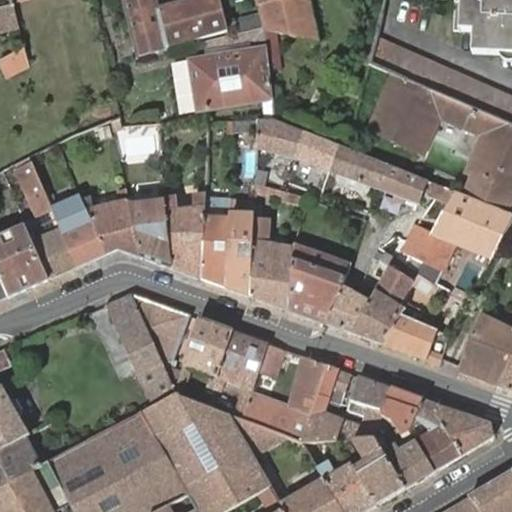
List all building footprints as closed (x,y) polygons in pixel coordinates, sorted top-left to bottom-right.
[(123,0),(132,34),(223,12),(220,0),(123,0)] [(256,0),(263,28),(319,42),(308,0),(256,0)] [(511,0),(450,0),(449,33),(469,34),(469,55),(511,56),(511,0)] [(0,33),(19,29),(13,7),(0,9),(0,33)] [(223,12),(132,34),(132,36),(167,28),(172,47),(228,32),(223,12)] [(167,28),(132,36),(138,59),(163,53),(166,49),(172,47),(167,28)] [(198,111),(272,101),(266,50),(263,28),(229,37),(204,43),(206,52),(250,46),(251,52),(190,61),(174,63),(181,114),(198,111)] [(511,97),(376,41),(374,48),(370,66),(395,77),(511,126),(511,97)] [(24,50),(0,62),(7,77),(29,66),(24,50)] [(472,175),(511,193),(511,126),(395,77),(369,129),(417,150),(434,114),(441,118),(481,136),(489,139),(472,175)] [(425,153),(441,118),(434,114),(417,150),(425,153)] [(233,133),(258,132),(259,120),(234,122),(233,133)] [(258,149),(295,160),(304,132),(275,120),(259,120),(258,132),(258,149)] [(109,125),(98,128),(100,140),(112,137),(109,125)] [(304,132),(295,160),(331,171),(339,146),(304,132)] [(465,172),(472,175),(489,139),(481,136),(465,172)] [(339,146),(331,171),(380,190),(388,166),(350,151),(339,146)] [(32,163),(30,158),(21,162),(24,168),(17,172),(33,210),(35,217),(52,210),(32,163)] [(388,166),(380,190),(420,204),(425,190),(428,182),(388,166)] [(511,193),(472,175),(463,196),(507,214),(511,203),(511,193)] [(425,190),(433,193),(442,198),(446,189),(428,182),(425,190)] [(307,208),(309,200),(295,195),(286,193),(256,184),(256,193),(307,208)] [(128,199),(126,189),(118,191),(122,201),(95,207),(91,197),(83,200),(106,256),(118,250),(141,259),(128,199)] [(443,222),(436,235),(492,257),(511,221),(511,216),(507,214),(463,196),(458,194),(446,189),(442,198),(454,202),(443,222)] [(83,200),(80,194),(75,196),(78,203),(76,204),(80,213),(65,219),(60,210),(54,213),(61,229),(78,268),(106,256),(83,200)] [(173,270),(202,281),(205,216),(205,202),(205,195),(195,196),(196,208),(177,210),(175,199),(165,199),(166,203),(173,270)] [(141,259),(173,270),(166,203),(165,199),(165,196),(128,199),(141,259)] [(205,216),(230,218),(231,204),(205,202),(205,216)] [(254,219),(255,211),(255,205),(231,204),(230,218),(254,219)] [(54,213),(52,210),(35,217),(33,210),(21,215),(27,227),(33,241),(61,229),(54,213)] [(252,298),(290,312),(292,248),(262,242),(263,212),(255,211),(254,219),(254,240),(252,298)] [(202,281),(227,290),(230,218),(205,216),(202,281)] [(227,290),(252,298),(254,240),(254,219),(230,218),(227,290)] [(424,265),(420,274),(438,286),(458,298),(477,258),(435,237),(436,235),(417,226),(403,254),(424,265)] [(0,277),(9,299),(50,281),(33,241),(27,227),(0,238),(0,277)] [(50,281),(78,268),(61,229),(33,241),(50,281)] [(290,312),(329,326),(343,286),(351,268),(330,261),(323,258),(292,248),(290,312)] [(392,270),(378,291),(402,307),(420,274),(386,253),(381,263),(392,270)] [(0,303),(9,299),(0,277),(0,303)] [(344,332),(352,335),(359,319),(371,302),(358,295),(343,286),(329,326),(344,332)] [(352,335),(382,346),(401,316),(418,324),(422,316),(406,309),(402,307),(378,291),(371,302),(359,319),(352,335)] [(136,367),(156,409),(177,397),(164,369),(131,296),(108,306),(136,367)] [(132,296),(131,296),(164,369),(174,372),(177,362),(174,362),(190,317),(132,296)] [(401,316),(382,346),(408,354),(427,361),(430,352),(437,331),(429,328),(425,326),(418,324),(401,316)] [(469,377),(499,388),(511,361),(511,332),(482,318),(469,342),(460,368),(459,373),(469,377)] [(164,369),(177,397),(181,399),(192,370),(212,377),(208,388),(213,390),(217,379),(233,333),(200,321),(184,367),(181,375),(174,372),(164,369)] [(268,345),(233,333),(217,379),(213,390),(222,393),(225,382),(245,390),(234,419),(242,422),(251,397),(252,392),(260,372),(268,345)] [(284,351),(268,345),(260,372),(275,377),(284,351)] [(0,373),(13,368),(6,352),(0,354),(0,373)] [(430,352),(427,361),(439,366),(442,361),(443,357),(430,352)] [(290,412),(251,397),(242,422),(286,438),(303,445),(330,368),(307,359),(290,412)] [(511,392),(511,361),(499,388),(511,392)] [(330,368),(303,445),(322,444),(336,443),(344,421),(325,413),(328,403),(341,406),(351,375),(339,370),(330,368)] [(362,425),(344,421),(336,443),(338,443),(351,443),(365,441),(375,441),(380,427),(383,417),(384,413),(391,389),(359,378),(351,403),(348,411),(365,416),(362,425)] [(0,390),(0,454),(28,438),(31,436),(21,418),(23,412),(18,402),(11,401),(4,389),(0,390)] [(424,401),(391,389),(384,413),(383,417),(380,427),(385,432),(394,424),(403,438),(409,435),(417,419),(424,401)] [(97,439),(83,446),(70,453),(43,467),(34,472),(0,489),(0,511),(228,511),(261,493),(271,487),(254,458),(231,418),(207,408),(181,399),(177,397),(156,409),(97,439)] [(416,442),(435,474),(462,457),(438,418),(440,407),(424,401),(417,419),(433,432),(416,442)] [(491,426),(440,407),(438,418),(462,457),(495,438),(491,426)] [(242,422),(234,419),(231,418),(254,458),(286,438),(242,422)] [(403,438),(396,445),(400,451),(414,443),(409,435),(403,438)] [(28,438),(0,454),(0,489),(34,472),(43,467),(28,438)] [(376,443),(405,491),(435,474),(416,442),(414,443),(400,451),(396,445),(389,449),(382,438),(376,443)] [(354,470),(377,507),(405,491),(376,443),(375,441),(365,441),(351,443),(338,443),(348,458),(357,453),(364,463),(354,470)] [(322,444),(303,445),(313,462),(328,453),(322,444)] [(318,469),(324,481),(342,511),(368,511),(377,507),(354,470),(352,465),(330,478),(323,466),(318,469)] [(511,511),(511,473),(470,498),(480,511),(511,511)] [(295,506),(285,511),(342,511),(324,481),(292,500),(295,506)] [(285,511),(271,487),(261,493),(272,511),(270,511),(285,511)] [(480,511),(470,498),(445,511),(480,511)]
